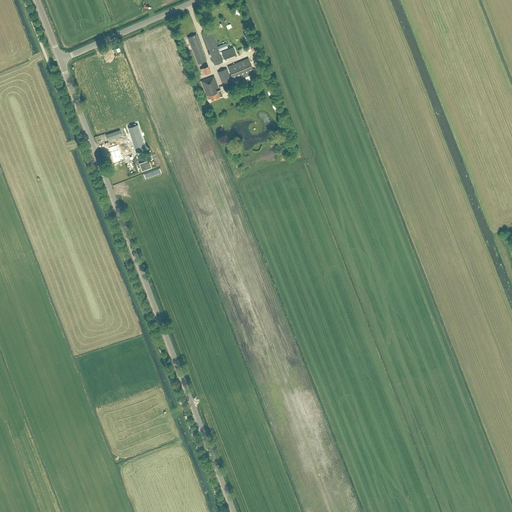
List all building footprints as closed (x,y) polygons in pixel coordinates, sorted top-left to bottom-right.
[(202,32),(215,65),(223,62),(210,29),(207,30),(207,28),(204,29),(205,31),(202,32)] [(196,34),(188,37),(198,64),(206,60),(196,34)] [(221,52),(224,59),(236,55),(233,47),(221,52)] [(228,67),(235,84),(240,82),(239,79),(254,73),(248,58),(228,67)] [(218,72),(223,85),(232,81),(227,68),(218,72)] [(211,98),(212,100),(223,96),(215,76),(202,80),(209,99),(211,98)] [(138,124),(128,127),(136,152),(146,149),(138,124)] [(108,140),(122,135),(120,130),(106,135),(108,140)] [(117,145),(108,148),(114,163),(122,160),(117,145)] [(139,163),(142,171),(151,167),(149,160),(139,163)]
